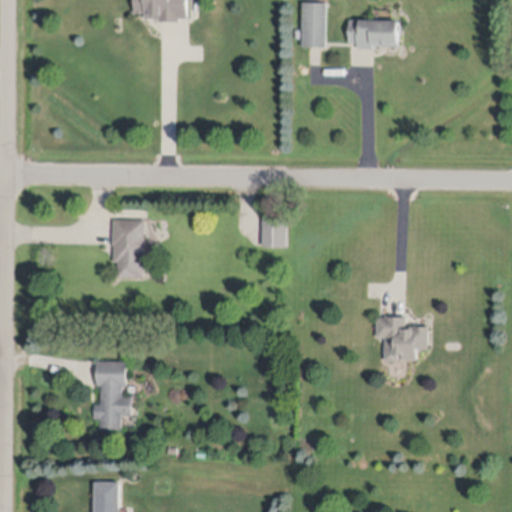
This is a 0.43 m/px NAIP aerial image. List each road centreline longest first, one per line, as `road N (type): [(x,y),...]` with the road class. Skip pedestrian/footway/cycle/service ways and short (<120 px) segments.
road 1 (residential): [(6,511),(10,0)]
road 2 (residential): [(511,184),(11,179)]
